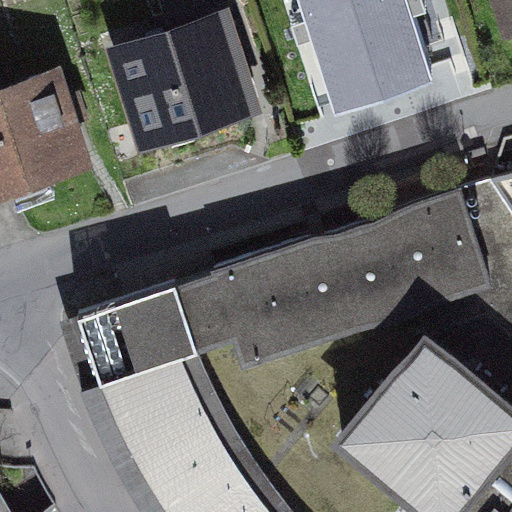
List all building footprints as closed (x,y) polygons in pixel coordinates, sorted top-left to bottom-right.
[(407,0),(320,0),(336,49),(415,23),(407,0)] [(511,0),(503,0),(509,19),(511,18),(511,0)] [(231,10),(120,46),(149,138),(258,102),(231,10)] [(72,75),(0,99),(0,193),(101,158),(72,75)] [(511,167),(492,175),(511,204),(511,167)] [(511,511),(511,204),(492,175),(81,315),(99,377),(78,385),(118,461),(148,511),(511,511)]
